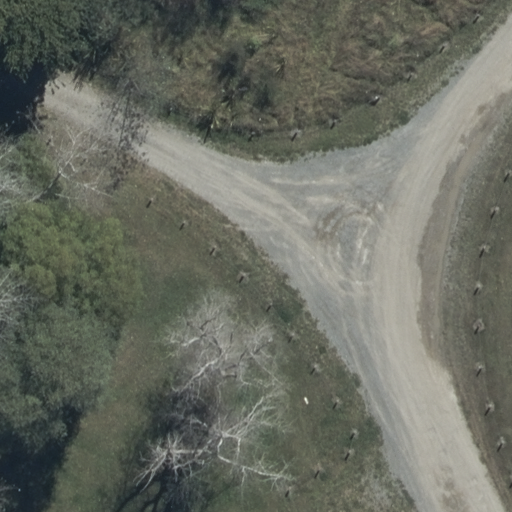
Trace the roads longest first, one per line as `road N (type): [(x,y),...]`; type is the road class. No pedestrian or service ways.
road 1 (track): [(368,242),(394,353),(466,511)]
road 2 (track): [(511,24),(368,242)]
